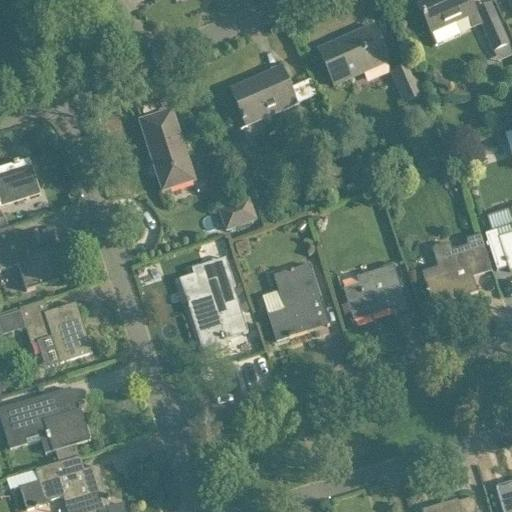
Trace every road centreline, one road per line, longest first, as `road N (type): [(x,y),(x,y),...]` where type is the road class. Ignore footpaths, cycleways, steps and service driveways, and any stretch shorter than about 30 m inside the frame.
road 1 (unclassified): [(161,423),(511,344)]
road 2 (unclassified): [(57,103),(161,423)]
road 3 (unclassified): [(57,103),(287,0)]
road 4 (unclassified): [(511,440),(280,511)]
